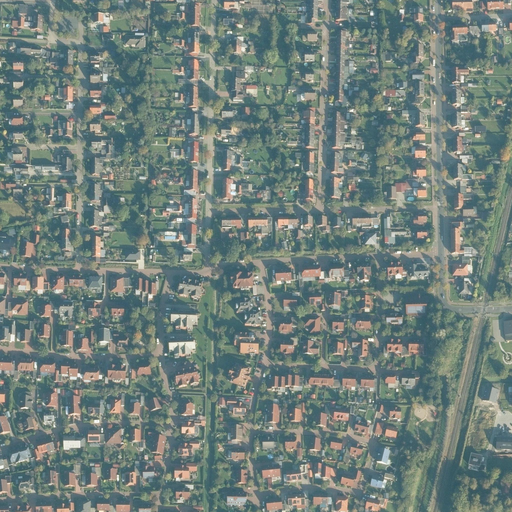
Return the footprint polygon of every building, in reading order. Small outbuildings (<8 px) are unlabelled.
[(452,3),(452,8),(452,10),(463,9),(463,13),(472,13),(472,2),(472,1),(471,0),(468,0),(468,1),(459,1),(459,0),(454,0),(454,1),(452,1),(452,3)] [(495,9),(494,0),(486,0),(487,10),(495,9)] [(503,9),(502,0),(494,0),(495,9),(503,9)] [(235,2),(224,1),(224,10),(235,11),(235,2)] [(27,16),(28,6),(20,6),(19,15),(27,16)] [(200,18),(200,8),(190,8),(189,12),(192,12),(191,17),(200,18)] [(35,24),(44,25),(44,18),(42,18),(42,16),(38,15),(39,12),(33,12),(33,22),(35,22),(35,24)] [(318,21),(318,15),(306,14),(306,17),(305,17),(305,25),(314,26),(314,21),(318,21)] [(106,15),(95,15),(95,25),(109,25),(109,19),(106,19),(106,15)] [(422,22),(422,15),(413,15),(410,15),(410,19),(413,19),(413,24),(420,23),(420,22),(422,22)] [(200,27),(200,18),(191,17),(191,23),(189,23),(189,27),(200,27)] [(232,28),(233,18),(223,18),(223,28),(232,28)] [(459,33),(459,25),(451,25),(451,31),(451,41),(457,41),(457,33),(459,33)] [(191,38),(191,43),(199,43),(199,34),(189,34),(189,38),(191,38)] [(317,43),(317,34),(308,34),(307,43),(317,43)] [(145,36),(126,35),(126,44),(135,45),(135,47),(144,47),(145,36)] [(232,43),(232,49),(241,49),(241,43),(243,43),(243,40),(238,39),(238,43),(232,43)] [(189,53),(199,53),(199,43),(191,43),(187,43),(186,49),(189,49),(189,53)] [(38,47),(21,45),(20,54),(31,55),(31,53),(41,54),(41,49),(38,48),(38,47)] [(241,49),(232,49),(232,55),(234,55),(234,57),(238,57),(238,56),(241,56),(241,49)] [(91,54),(91,63),(99,63),(99,58),(103,58),(103,52),(94,52),(94,54),(91,54)] [(423,52),(413,52),(413,57),(412,57),(412,64),(418,64),(418,60),(420,60),(420,58),(423,58),(423,52)] [(314,64),(315,55),(305,55),(304,64),(314,64)] [(73,65),(73,58),(64,58),(64,61),(58,61),(58,58),(50,58),(50,63),(55,63),(55,67),(66,68),(66,65),(73,65)] [(23,70),(23,61),(13,61),(13,69),(23,70)] [(190,71),(198,71),(199,61),(188,61),(188,66),(190,65),(190,71)] [(198,71),(190,71),(190,76),(188,76),(188,80),(198,80),(198,71)] [(103,73),(91,72),(90,83),(100,83),(100,81),(103,81),(103,73)] [(231,79),(230,85),(240,85),(240,80),(245,80),(245,72),(236,72),(236,79),(231,79)] [(314,81),(314,73),(306,73),(305,81),(308,81),(308,82),(312,82),(312,81),(314,81)] [(414,90),(424,90),(423,83),(422,83),(422,80),(423,80),(423,75),(413,75),(413,80),(416,80),(416,83),(414,84),(414,90)] [(454,85),(459,85),(459,83),(460,83),(460,75),(451,76),(451,84),(454,84),(454,85)] [(240,85),(230,85),(230,92),(233,92),(232,99),(233,99),(242,99),(242,93),(240,93),(240,85)] [(91,89),(90,97),(101,97),(101,88),(94,88),(94,89),(91,89)] [(188,88),(188,92),(184,92),(184,97),(190,97),(198,97),(198,88),(188,88)] [(424,97),(424,90),(414,90),(414,95),(410,95),(410,105),(419,104),(419,97),(424,97)] [(301,95),(301,100),(315,100),(315,92),(305,92),(304,95),(301,95)] [(72,102),(72,95),(63,95),(63,105),(68,105),(68,102),(72,102)] [(198,107),(198,97),(190,97),(190,104),(187,104),(187,107),(198,107)] [(347,97),(334,97),(334,106),(346,107),(346,100),(347,100),(347,97)] [(23,106),(23,98),(13,98),(13,106),(23,106)] [(90,106),(90,114),(101,114),(101,104),(94,104),(94,106),(90,106)] [(232,109),(221,109),(221,118),(232,118),(232,109)] [(11,125),(22,125),(22,115),(12,115),(12,113),(6,113),(6,120),(11,120),(11,125)] [(331,113),(331,121),(346,122),(346,114),(339,113),(334,113),(331,113)] [(424,127),(423,115),(414,115),(414,127),(424,127)] [(191,126),(199,126),(200,116),(189,116),(189,120),(191,120),(191,126)] [(100,122),(90,122),(90,131),(100,131),(100,122)] [(189,135),(199,135),(199,126),(191,126),(191,130),(189,130),(189,135)] [(231,128),(221,128),(221,135),(229,136),(231,136),(231,128)] [(72,130),(63,130),(63,139),(69,139),(69,137),(72,137),(72,130)] [(425,144),(425,133),(415,133),(415,135),(412,135),(412,141),(419,140),(419,144),(425,144)] [(112,141),(92,140),(92,148),(97,149),(97,151),(101,151),(101,145),(106,145),(107,154),(112,154),(112,141)] [(191,153),(198,153),(199,143),(188,143),(188,147),(191,147),(191,153)] [(452,146),(452,153),(456,153),(456,155),(459,154),(459,153),(461,152),(461,145),(452,146)] [(422,158),(425,158),(425,147),(416,147),(416,149),(414,149),(414,158),(419,158),(419,160),(422,160),(422,158)] [(13,161),(22,161),(22,152),(19,152),(19,149),(11,149),(11,152),(13,152),(13,161)] [(223,151),(223,161),(231,161),(231,156),(233,156),(233,152),(223,151)] [(188,158),(188,162),(198,163),(198,153),(191,153),(190,158),(188,158)] [(314,164),(314,154),(295,154),(295,158),(306,159),(306,164),(314,164)] [(330,154),(330,163),(341,164),(341,158),(340,158),(340,154),(330,154)] [(62,165),(72,165),(72,159),(62,159),(62,157),(58,156),(58,162),(62,162),(62,165)] [(91,160),(91,167),(103,167),(103,160),(105,160),(105,158),(100,158),(100,160),(91,160)] [(231,161),(223,161),(223,171),(233,171),(233,167),(231,167),(231,161)] [(341,164),(330,163),(330,173),(343,174),(343,169),(341,169),(341,164)] [(314,173),(314,164),(306,164),(302,164),(301,173),(314,173)] [(15,167),(14,167),(14,172),(16,173),(15,175),(20,176),(20,174),(28,174),(29,167),(24,167),(24,165),(15,165),(15,167)] [(413,177),(425,176),(425,168),(415,168),(415,171),(413,171),(413,177)] [(190,181),(198,181),(198,172),(188,172),(187,176),(190,176),(190,181)] [(329,179),(329,188),(337,189),(338,183),(340,183),(341,179),(329,179)] [(233,181),(222,180),(222,190),(230,190),(230,184),(233,184),(233,181)] [(187,187),(187,191),(198,191),(198,181),(190,181),(189,187),(187,187)] [(305,190),(313,190),(313,181),(303,181),(303,185),(305,185),(305,190)] [(16,188),(16,182),(6,182),(6,189),(13,189),(13,201),(24,201),(24,199),(22,199),(22,188),(16,188)] [(396,199),(396,187),(386,187),(386,199),(396,199)] [(340,198),(340,194),(337,194),(337,189),(329,188),(329,198),(340,198)] [(426,197),(426,189),(417,189),(417,197),(426,197)] [(230,190),(222,190),(222,199),(232,200),(232,196),(230,196),(230,190)] [(313,190),(305,190),(305,195),(303,195),(303,200),(313,200),(313,190)] [(197,200),(187,200),(187,204),(189,204),(189,210),(197,210),(197,200)] [(71,202),(62,202),(62,209),(56,209),(56,214),(68,214),(68,209),(71,209),(71,202)] [(462,217),(473,217),(473,206),(462,207),(462,203),(453,203),(453,210),(462,210),(462,217)] [(197,220),(197,210),(189,210),(189,215),(186,215),(186,219),(197,220)] [(427,223),(427,215),(416,215),(416,218),(413,218),(414,223),(427,223)] [(312,226),(312,217),(304,218),(304,227),(312,226)] [(362,224),(362,217),(352,217),(352,230),(357,230),(357,225),(362,224)] [(231,226),(231,218),(222,218),(222,228),(231,228),(231,226)] [(241,218),(231,218),(231,226),(236,226),(236,229),(241,229),(241,218)] [(257,218),(248,218),(248,228),(253,228),(252,226),(257,226),(257,218)] [(272,218),(257,218),(257,226),(261,226),(261,235),(267,235),(267,226),(272,226),(272,218)] [(288,226),(288,218),(278,218),(278,228),(284,228),(284,230),(288,230),(288,226)] [(297,218),(288,218),(288,226),(293,226),(293,230),(297,229),(297,218)] [(327,218),(318,218),(318,227),(322,227),(322,232),(329,231),(329,227),(329,226),(327,226),(327,218)] [(102,219),(90,219),(90,227),(99,227),(99,225),(102,225),(102,223),(102,219)] [(341,228),(341,219),(334,219),(334,223),(332,223),(332,227),(332,228),(333,228),(341,228)] [(188,236),(196,236),(196,226),(186,226),(186,231),(188,231),(188,236)] [(385,231),(386,244),(396,243),(396,235),(407,234),(407,230),(385,231)] [(450,230),(450,242),(459,242),(459,230),(450,230)] [(13,249),(14,239),(5,238),(6,234),(0,231),(0,251),(1,252),(1,253),(2,253),(2,255),(6,256),(6,253),(10,253),(10,249),(13,249)] [(70,241),(71,231),(62,231),(62,241),(70,241)] [(427,231),(417,231),(418,240),(427,239),(427,231)] [(364,234),(365,245),(376,245),(376,238),(379,238),(379,232),(375,232),(375,234),(364,234)] [(186,241),(186,246),(196,246),(196,236),(188,236),(188,241),(186,241)] [(71,250),(70,241),(62,241),(62,250),(71,250)] [(450,242),(450,254),(463,254),(463,250),(459,250),(459,242),(450,242)] [(32,254),(33,244),(22,243),(20,257),(31,258),(31,253),(32,254)] [(140,250),(125,250),(125,260),(140,260),(140,250)] [(192,262),(192,253),(184,253),(184,262),(192,262)] [(461,257),(462,265),(467,265),(467,266),(469,266),(469,257),(461,257)] [(371,276),(370,264),(357,264),(357,277),(359,277),(359,282),(369,282),(369,276),(371,276)] [(396,276),(395,264),(387,264),(388,273),(388,277),(389,277),(396,276)] [(417,266),(417,278),(428,278),(428,283),(431,283),(431,276),(429,277),(428,269),(427,269),(427,266),(426,264),(417,265),(417,266)] [(467,266),(467,265),(462,265),(451,265),(452,276),(467,276),(467,271),(471,272),(471,266),(469,266),(467,266)] [(320,273),(320,266),(311,267),(312,278),(319,278),(320,278),(320,273)] [(330,278),(337,278),(336,266),(328,266),(328,272),(329,278),(330,278)] [(312,278),(311,267),(301,267),(302,279),(312,278)] [(281,271),(276,271),(276,277),(276,281),(277,281),(285,281),(284,270),(281,270),(281,271)] [(236,275),(231,275),(231,281),(233,281),(233,284),(234,289),(241,288),(249,288),(253,288),(253,286),(252,280),(252,275),(251,275),(245,276),(243,276),(242,276),(242,274),(236,275)] [(27,276),(14,275),(14,286),(25,287),(26,287),(26,282),(27,276)] [(64,278),(52,277),(52,291),(54,291),(54,293),(55,294),(57,294),(59,293),(59,291),(64,291),(64,286),(64,278)] [(83,277),(70,277),(70,287),(75,287),(75,288),(79,288),(79,287),(82,287),(83,287),(83,280),(83,277)] [(102,290),(102,278),(88,277),(88,290),(102,290)] [(43,278),(32,278),(32,290),(43,291),(43,284),(43,278)] [(124,278),(111,278),(110,293),(123,293),(123,288),(124,279),(124,278)] [(143,280),(135,280),(135,290),(137,290),(137,292),(143,292),(143,282),(143,280)] [(203,284),(180,280),(178,294),(180,294),(180,296),(188,297),(190,294),(192,298),(200,299),(201,297),(203,284)] [(458,283),(459,295),(469,295),(468,283),(464,283),(458,283)] [(321,306),(320,294),(309,295),(310,307),(321,306)] [(340,307),(340,295),(328,295),(328,307),(340,307)] [(429,304),(429,297),(421,297),(421,295),(417,296),(417,297),(406,297),(406,317),(411,317),(411,318),(423,317),(427,317),(427,309),(428,309),(428,304),(429,304)] [(296,308),(297,298),(284,297),(283,308),(296,308)] [(370,301),(370,297),(361,297),(361,303),(360,303),(360,310),(371,310),(371,301),(370,301)] [(55,301),(55,302),(55,308),(59,308),(59,316),(65,316),(65,319),(72,319),(72,316),(73,304),(63,304),(63,301),(55,301)] [(242,313),(243,315),(253,312),(252,311),(251,301),(235,302),(235,314),(242,313)] [(12,304),(11,312),(13,312),(13,313),(12,314),(17,314),(17,315),(27,315),(28,302),(12,302),(12,304)] [(50,306),(40,306),(40,318),(51,318),(51,311),(54,311),(55,308),(55,302),(50,302),(50,306)] [(100,317),(100,306),(98,306),(98,305),(91,305),(91,306),(89,306),(88,316),(100,317)] [(122,306),(112,306),(112,317),(124,317),(124,311),(124,306),(122,306)] [(244,326),(260,327),(261,313),(254,312),(253,312),(243,315),(244,315),(244,326)] [(197,315),(173,314),(173,324),(176,324),(176,329),(193,330),(193,325),(197,325),(197,315)] [(402,315),(386,315),(386,325),(398,325),(398,326),(402,326),(402,315)] [(309,334),(319,334),(320,318),(311,317),(305,317),(305,318),(304,327),(310,327),(309,334)] [(333,319),(332,330),(335,331),(340,332),(340,331),(343,331),(344,321),(344,320),(341,320),(333,319)] [(370,330),(370,319),(356,319),(355,329),(370,330)] [(291,322),(279,321),(279,332),(291,333),(291,327),(292,322),(291,322)] [(511,322),(503,323),(505,342),(511,341),(511,322)] [(8,331),(0,330),(0,342),(10,343),(10,337),(14,337),(15,327),(8,327),(8,331)] [(50,338),(50,327),(39,327),(39,338),(50,338)] [(109,330),(99,330),(99,343),(109,343),(109,330)] [(30,343),(30,332),(20,332),(20,343),(30,343)] [(72,348),(72,333),(61,332),(60,348),(72,348)] [(236,335),(236,346),(242,346),(242,354),(258,354),(258,346),(258,344),(258,340),(254,340),(254,338),(253,338),(253,335),(252,335),(250,335),(241,335),(239,335),(236,335)] [(128,349),(128,338),(118,338),(118,349),(128,349)] [(88,340),(78,340),(77,351),(88,351),(88,340)] [(290,342),(281,341),(280,354),(293,355),(293,346),(293,342),(290,342)] [(368,342),(352,341),(351,349),(358,349),(359,349),(367,350),(368,342)] [(387,341),(387,347),(387,353),(395,353),(395,341),(387,341)] [(191,353),(196,352),(196,342),(170,342),(170,352),(175,353),(175,358),(192,357),(191,353)] [(313,343),(309,343),(303,342),(303,343),(302,355),(318,356),(318,347),(313,347),(313,343)] [(343,356),(343,350),(343,345),(332,345),(332,356),(343,356)] [(367,359),(367,350),(359,349),(358,358),(367,359)] [(25,372),(26,360),(18,359),(18,371),(25,372)] [(33,372),(33,360),(26,360),(25,372),(33,372)] [(48,362),(40,361),(40,371),(37,371),(37,380),(41,380),(41,373),(48,374),(48,362)] [(55,362),(48,362),(48,374),(54,374),(54,382),(58,383),(58,376),(58,372),(55,372),(55,362)] [(70,365),(70,363),(62,362),(61,375),(69,376),(70,365)] [(151,375),(150,364),(137,365),(138,377),(151,375)] [(78,366),(70,365),(69,376),(69,378),(77,378),(78,366)] [(231,370),(229,376),(232,377),(231,382),(231,383),(234,384),(241,386),(245,387),(247,382),(248,382),(248,380),(247,380),(248,377),(249,378),(250,376),(249,375),(251,370),(247,369),(247,368),(240,366),(236,365),(236,366),(234,371),(231,370)] [(85,366),(81,366),(81,375),(84,376),(84,381),(91,382),(92,370),(85,369),(85,366)] [(98,370),(92,370),(91,382),(99,382),(99,376),(102,376),(103,368),(99,367),(98,370)] [(117,382),(118,368),(109,367),(108,381),(117,382)] [(125,382),(126,368),(118,368),(117,382),(125,382)] [(197,369),(175,374),(178,387),(179,386),(179,389),(188,387),(187,385),(191,384),(191,386),(199,384),(199,382),(200,382),(197,369)] [(317,375),(309,375),(309,380),(308,386),(309,386),(316,386),(317,375)] [(325,376),(317,375),(316,386),(324,387),(325,376)] [(396,382),(396,375),(386,375),(385,385),(395,385),(396,382)] [(333,381),(333,376),(325,376),(324,387),(332,387),(333,387),(333,381)] [(412,376),(402,376),(402,386),(415,387),(415,376),(412,376)] [(486,388),(484,395),(497,398),(498,391),(486,388)] [(31,398),(31,394),(22,393),(22,397),(20,397),(20,410),(31,410),(32,398),(31,398)] [(484,395),(482,401),(495,404),(497,398),(484,395)] [(78,398),(66,398),(67,407),(79,406),(78,398)] [(163,410),(160,399),(148,403),(151,413),(163,410)] [(120,415),(121,401),(110,400),(110,414),(120,415)] [(140,404),(129,404),(129,416),(140,416),(140,404)] [(88,416),(100,416),(100,406),(88,405),(88,416)] [(193,417),(193,405),(181,405),(181,417),(193,417)] [(233,416),(245,417),(246,406),(236,405),(233,405),(233,406),(233,416)] [(80,415),(79,406),(67,407),(68,416),(80,415)] [(267,406),(267,415),(279,415),(280,407),(267,406)] [(401,420),(401,409),(390,409),(390,419),(401,420)] [(341,421),(342,411),(335,410),(334,420),(341,421)] [(289,420),(289,423),(300,423),(301,414),(301,411),(290,411),(289,417),(288,418),(289,420)] [(349,412),(342,411),(341,421),(348,422),(349,412)] [(33,414),(24,413),(26,420),(17,422),(19,428),(23,427),(25,432),(34,429),(32,421),(35,420),(33,414)] [(58,414),(43,414),(43,419),(44,419),(45,423),(50,422),(50,423),(55,423),(55,418),(58,418),(58,414)] [(279,415),(267,415),(266,423),(266,424),(272,424),(279,424),(279,415)] [(326,428),(326,416),(325,416),(315,416),(315,427),(326,428)] [(354,433),(361,435),(364,421),(361,420),(360,423),(357,422),(354,433)] [(367,422),(364,421),(361,435),(367,436),(370,426),(366,425),(367,422)] [(194,425),(182,424),(182,435),(195,435),(195,426),(195,425),(194,425)] [(396,440),(398,430),(388,427),(385,437),(396,440)] [(0,436),(10,433),(8,428),(0,430),(0,436)] [(477,434),(475,442),(485,445),(487,436),(480,435),(481,430),(473,428),(472,433),(477,434)] [(122,445),(121,430),(106,430),(106,445),(122,445)] [(100,436),(100,432),(89,432),(89,443),(100,444),(100,436)] [(141,441),(141,432),(130,432),(130,443),(138,443),(141,443),(141,441)] [(75,437),(64,437),(64,451),(69,451),(69,450),(80,450),(80,448),(84,448),(84,439),(75,439),(75,437)] [(165,448),(166,439),(157,437),(154,437),(152,445),(165,448)] [(511,437),(496,438),(496,450),(511,449),(511,437)] [(273,439),(262,439),(262,450),(274,450),(274,444),(273,439)] [(296,439),(285,439),(285,450),(296,450),(296,439)] [(52,440),(44,442),(47,453),(55,451),(54,449),(52,440)] [(320,441),(311,440),(310,445),(309,445),(309,451),(320,452),(321,446),(320,446),(320,441)] [(343,442),(332,440),(330,449),(341,451),(343,442)] [(47,453),(44,442),(36,444),(38,451),(39,455),(47,453)] [(165,448),(152,445),(151,454),(163,456),(165,448)] [(361,457),(363,448),(352,445),(351,450),(350,454),(361,457)] [(179,446),(179,457),(193,457),(193,449),(193,446),(190,446),(179,446)] [(18,449),(22,463),(28,461),(27,460),(31,459),(29,451),(27,447),(18,449)] [(22,463),(18,449),(8,452),(9,457),(11,464),(15,463),(16,465),(22,463)] [(387,466),(390,453),(379,450),(376,463),(387,466)] [(244,461),(244,451),(231,451),(231,462),(244,461)] [(482,457),(471,454),(468,465),(478,468),(479,468),(480,465),(482,457)] [(187,464),(187,469),(190,469),(190,473),(197,473),(197,465),(187,464)] [(143,471),(143,480),(157,480),(159,478),(159,475),(157,473),(155,473),(155,470),(150,470),(150,467),(147,466),(144,466),(143,468),(143,471)] [(279,466),(270,467),(271,479),(280,478),(279,466)] [(322,476),(322,470),(322,466),(314,466),(313,476),(322,476)] [(270,467),(261,467),(262,480),(271,479),(270,467)] [(175,468),(175,479),(180,479),(180,481),(186,481),(185,479),(189,479),(190,473),(190,469),(187,469),(175,468)] [(117,474),(117,470),(105,470),(105,476),(106,476),(106,482),(116,482),(116,474),(117,474)] [(330,480),(330,470),(322,470),(322,476),(321,479),(330,480)] [(300,471),(286,473),(287,484),(301,482),(300,475),(300,471)] [(235,486),(246,486),(246,473),(241,473),(236,472),(235,486)] [(56,475),(56,473),(55,473),(46,474),(46,486),(56,486),(56,475)] [(136,477),(136,475),(135,475),(125,475),(125,488),(136,488),(136,477)] [(354,482),(355,478),(354,478),(343,475),(340,485),(352,489),(354,482)] [(75,488),(75,476),(64,476),(64,488),(75,488)] [(97,478),(97,476),(96,476),(86,476),(86,488),(97,488),(97,478)] [(384,480),(373,476),(370,487),(382,490),(384,480)] [(17,481),(18,492),(30,491),(30,486),(34,486),(33,479),(17,481)] [(502,494),(510,494),(510,487),(511,487),(511,481),(502,481),(502,494)] [(190,501),(190,490),(177,490),(176,501),(190,501)] [(227,494),(227,505),(246,505),(247,494),(237,494),(237,493),(236,493),(236,494),(231,494),(228,494),(227,494)] [(304,495),(296,496),(297,507),(305,507),(304,501),(304,495)] [(297,507),(296,496),(288,496),(288,502),(288,507),(297,507)] [(346,511),(348,498),(336,498),(336,504),(335,511),(346,511)] [(281,506),(281,499),(273,500),(274,511),(282,511),(281,506)] [(377,502),(368,499),(365,510),(369,511),(368,511),(377,511),(379,506),(380,503),(377,502)] [(267,511),(274,511),(273,500),(266,501),(266,511),(267,511)] [(90,511),(91,510),(91,503),(77,502),(76,511),(90,511)] [(110,502),(98,502),(97,511),(109,511),(110,507),(110,502)] [(51,511),(51,503),(44,504),(43,511),(51,511)]
